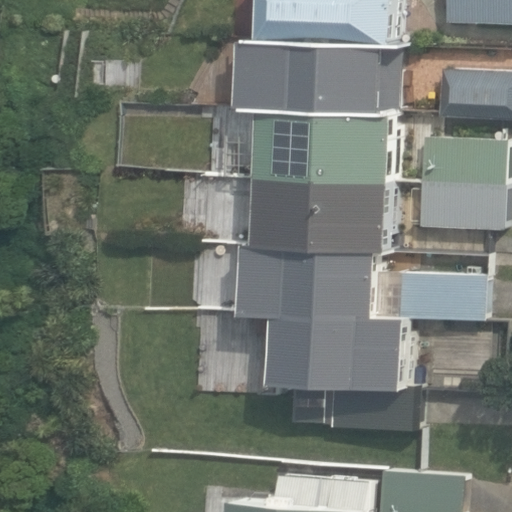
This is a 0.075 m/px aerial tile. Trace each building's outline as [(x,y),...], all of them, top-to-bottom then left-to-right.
[(272,0),(272,39),(258,38),(257,105),(273,105),(271,175),(254,174),(254,193),(264,194),(263,240),(256,240),(255,310),(285,310),(284,381),(340,382),(339,425),(427,427),(427,390),(422,390),(424,322),(493,323),(495,267),(417,266),(416,313),(389,312),(390,249),(404,249),(408,0),(272,0)] [(511,0),(457,0),(457,18),(511,20),(511,0)] [(431,99),(446,98),(445,66),(430,66),(431,99)] [(451,113),(511,116),(511,71),(453,68),(451,113)] [(430,223),(511,225),(511,137),(434,135),(430,223)] [(392,511),(471,511),(474,474),(395,468),(392,511)] [(378,511),(381,476),(288,469),(285,499),(246,496),(244,511),(378,511)]
